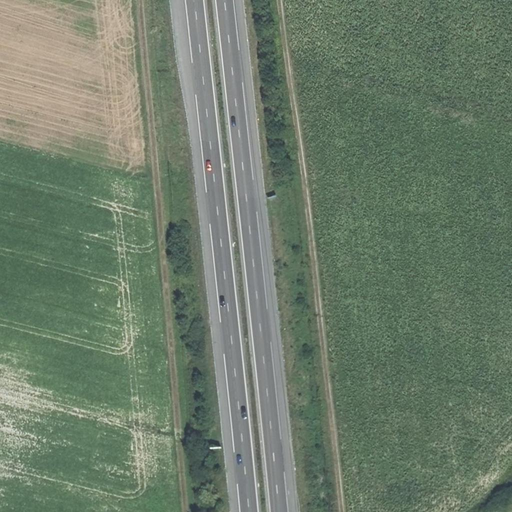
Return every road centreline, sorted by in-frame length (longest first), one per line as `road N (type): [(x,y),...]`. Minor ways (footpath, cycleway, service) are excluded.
road 1 (track): [(341,511),(280,0)]
road 2 (motorway): [(278,511),(223,0)]
road 3 (motorway): [(194,0),(249,511)]
road 4 (track): [(136,0),(186,511)]
